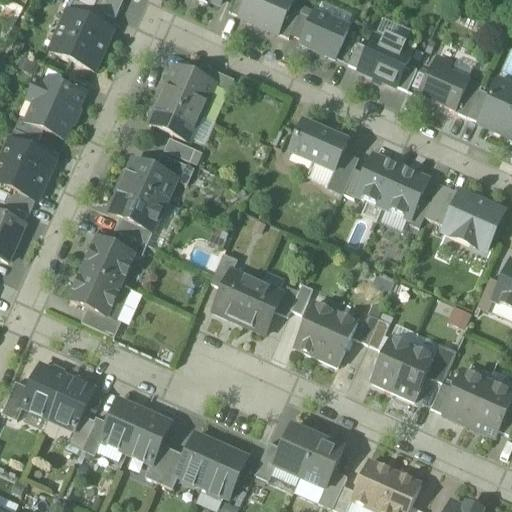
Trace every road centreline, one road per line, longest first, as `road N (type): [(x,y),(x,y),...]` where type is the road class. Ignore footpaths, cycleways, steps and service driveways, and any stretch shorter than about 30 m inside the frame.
road 1 (residential): [(511,483),(297,387),(168,382),(17,320)]
road 2 (residential): [(150,22),(511,187)]
road 3 (residential): [(17,320),(150,22)]
